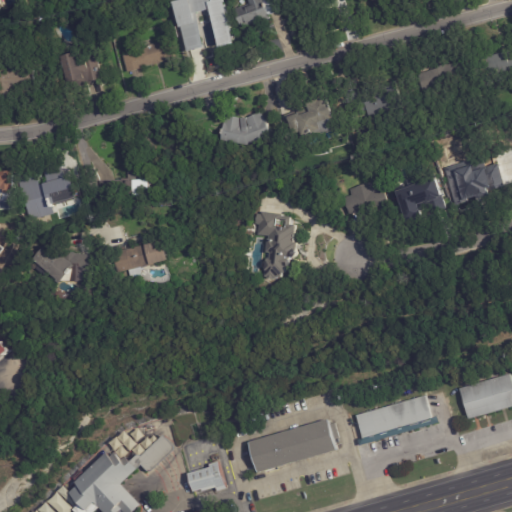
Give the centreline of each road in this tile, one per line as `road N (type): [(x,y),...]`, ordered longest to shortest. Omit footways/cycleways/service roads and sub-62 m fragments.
road 1 (residential): [(511,5),(70,123),(0,133)]
road 2 (residential): [(511,224),(402,256),(359,255)]
